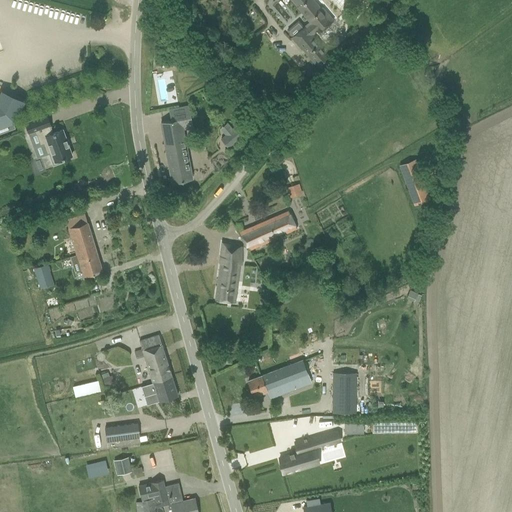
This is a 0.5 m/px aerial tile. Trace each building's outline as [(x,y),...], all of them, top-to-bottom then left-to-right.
[(290,0),(295,5),(296,7),(305,16),(304,17),(310,25),(306,28),(305,27),(298,20),(286,30),(292,37),(302,49),(303,48),(319,68),(331,57),(325,49),(323,50),(311,35),(316,31),(317,33),(332,20),(321,7),(320,9),(312,0),(290,0)] [(0,133),(15,128),(12,121),(14,121),(23,102),(2,92),(0,97),(0,133)] [(47,115),(25,123),(29,134),(43,129),(48,142),(43,144),(47,154),(49,153),(53,165),(62,162),(61,159),(72,156),(62,130),(52,133),(50,126),(51,126),(47,115)] [(161,123),(172,183),(192,179),(180,119),(161,123)] [(244,134),(238,127),(224,139),(230,146),(244,134)] [(429,198),(414,160),(400,166),(414,204),(429,198)] [(289,197),(302,194),(299,183),(286,186),(289,197)] [(295,228),(292,221),(288,211),(239,232),(248,250),(276,238),(276,235),(285,231),(285,233),(295,228)] [(85,214),(65,219),(76,254),(70,256),(76,279),(102,271),(85,214)] [(215,300),(225,301),(234,302),(236,288),(237,288),(240,263),(239,263),(241,245),(222,243),(215,300)] [(46,262),(34,266),(40,287),(53,283),(46,262)] [(413,301),(416,294),(410,291),(407,298),(413,301)] [(149,337),(139,341),(149,375),(169,369),(159,334),(149,337)] [(270,398),(279,395),(312,382),(303,360),(248,381),(254,397),(267,392),(270,398)] [(152,383),(141,386),(144,397),(156,393),(159,402),(168,399),(178,396),(169,369),(149,375),(152,383)] [(108,372),(101,375),(105,387),(115,384),(112,375),(109,376),(108,372)] [(356,373),(333,373),(333,414),(356,414),(356,373)] [(72,386),(75,398),(101,392),(98,380),(72,386)] [(137,423),(127,425),(105,427),(106,442),(134,438),(139,437),(137,423)] [(345,423),(345,433),(364,433),(364,423),(345,423)] [(295,452),(277,458),(277,459),(282,474),(291,471),(290,469),(297,467),(297,469),(300,468),(309,466),(305,451),(338,441),(338,440),(335,430),(293,442),(295,452)] [(157,452),(161,467),(173,463),(169,449),(157,452)] [(368,454),(366,455),(367,461),(384,459),(383,453),(379,453),(368,454)] [(117,475),(131,472),(128,457),(113,460),(117,475)] [(71,479),(107,470),(104,459),(84,465),(84,467),(69,471),(71,479)] [(163,480),(138,486),(142,500),(144,511),(154,511),(153,508),(168,504),(163,480)] [(178,483),(164,486),(169,510),(172,509),(173,511),(197,511),(194,499),(182,502),(180,495),(181,494),(178,483)]
